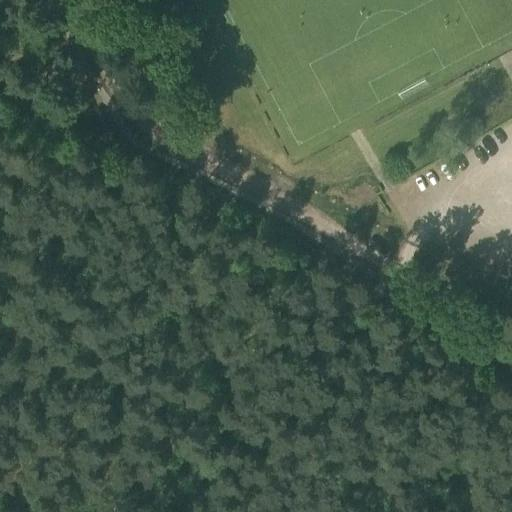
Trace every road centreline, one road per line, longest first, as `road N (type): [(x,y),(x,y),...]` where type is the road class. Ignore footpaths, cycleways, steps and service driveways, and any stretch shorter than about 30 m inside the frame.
road 1 (unclassified): [(511,352),(326,228)]
road 2 (track): [(161,133),(326,228)]
road 3 (track): [(0,78),(161,133)]
road 4 (track): [(67,0),(116,81),(161,133)]
